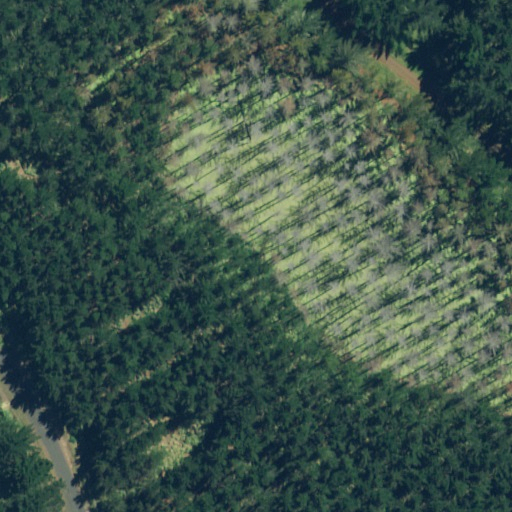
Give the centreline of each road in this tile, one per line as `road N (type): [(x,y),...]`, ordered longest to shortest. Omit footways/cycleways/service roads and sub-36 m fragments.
road 1 (unclassified): [(511,156),(372,0)]
road 2 (unclassified): [(83,511),(76,483),(0,382)]
